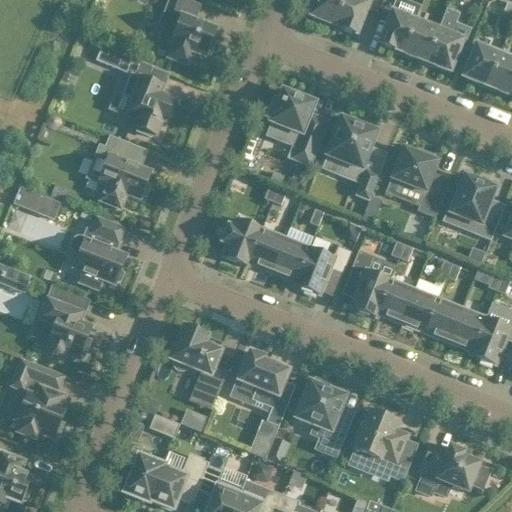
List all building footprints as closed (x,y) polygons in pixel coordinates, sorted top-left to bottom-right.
[(168,59),(186,67),(191,54),(204,58),(205,56),(209,57),(214,45),(210,43),(215,31),(199,24),(200,21),(194,19),(199,8),(178,0),(169,0),(160,25),(176,31),(170,45),(173,46),(168,59)] [(332,27),(343,0),(316,0),(309,18),(332,27)] [(357,0),(343,0),(332,27),(339,30),(339,31),(355,37),(368,4),(357,0)] [(511,7),(506,5),(503,13),(511,16),(511,7)] [(459,16),(447,11),(438,32),(425,64),(449,74),(462,42),(451,37),(459,16)] [(395,52),(402,55),(415,23),(391,14),(378,46),(394,53),(395,52)] [(415,23),(402,55),(425,64),(438,32),(415,23)] [(462,79),(486,88),(499,56),(475,47),(462,79)] [(100,48),(95,62),(118,71),(123,57),(100,48)] [(511,61),(499,56),(486,88),(509,97),(511,89),(511,61)] [(133,128),(137,130),(136,133),(150,139),(151,135),(155,137),(161,122),(164,123),(173,101),(158,95),(161,88),(146,82),(152,69),(123,57),(118,71),(130,76),(121,97),(130,101),(124,117),(136,121),(133,128)] [(152,69),(146,82),(161,88),(166,75),(152,69)] [(309,168),(325,127),(310,122),(312,118),(308,116),(313,105),(282,93),(278,104),(274,103),(268,120),(271,121),(270,124),(286,130),(281,143),(293,148),(288,160),(309,168)] [(344,122),(340,121),(326,157),(341,163),(336,177),(359,186),(354,198),(368,204),(370,198),(378,177),(361,170),(375,135),(357,127),(358,124),(345,118),(344,122)] [(86,180),(97,184),(105,187),(99,202),(119,210),(125,195),(139,201),(141,197),(144,198),(148,187),(145,186),(150,174),(139,169),(146,152),(110,138),(105,151),(99,148),(93,164),(86,180)] [(419,152),(417,156),(402,150),(384,195),(395,200),(401,185),(424,194),(416,213),(434,221),(449,182),(432,176),(437,164),(431,162),(433,157),(419,152)] [(295,169),(291,179),(299,182),(303,172),(295,169)] [(287,177),(283,188),(296,192),(299,182),(291,179),(287,177)] [(468,180),(464,179),(449,214),(465,221),(462,229),(474,234),(473,236),(490,243),(504,207),(490,202),(494,191),(480,185),(481,181),(470,177),(468,180)] [(68,193),(54,188),(50,198),(64,203),(68,193)] [(263,201),(272,204),(277,191),(269,188),(263,201)] [(277,191),(272,204),(280,208),(285,194),(277,191)] [(368,204),(364,213),(376,217),(382,202),(370,198),(368,204)] [(45,200),(39,216),(54,222),(60,206),(45,200)] [(322,215),(314,212),(308,225),(317,229),(322,215)] [(117,246),(123,231),(96,220),(91,234),(86,232),(83,240),(80,239),(76,239),(73,242),(71,247),(71,251),(74,254),(78,256),(72,270),(82,274),(78,285),(96,292),(101,282),(114,286),(115,284),(119,283),(122,276),(119,272),(125,258),(109,251),(112,244),(117,246)] [(221,259),(246,269),(261,230),(237,221),(233,230),(227,228),(221,244),(226,247),(221,259)] [(261,230),(246,269),(247,269),(249,264),(257,267),(256,268),(271,274),(285,241),(262,232),(262,231),(261,230)] [(289,237),(310,248),(314,241),(292,230),(289,237)] [(285,241),(271,274),(287,280),(287,279),(295,282),(293,287),(294,288),(309,249),(308,249),(308,250),(285,241)] [(390,258),(398,261),(403,248),(395,244),(390,258)] [(309,249),(294,288),(318,297),(328,271),(342,277),(351,254),(336,248),(332,259),(309,249)] [(403,248),(398,261),(406,264),(412,251),(403,248)] [(372,259),(357,253),(340,297),(353,302),(350,310),(374,320),(377,315),(389,283),(390,282),(366,272),(372,259)] [(437,277),(446,280),(451,267),(443,263),(437,277)] [(451,267),(446,280),(454,284),(459,270),(451,267)] [(487,290),(495,294),(501,280),(492,277),(487,290)] [(501,280),(495,294),(504,297),(509,284),(501,280)] [(413,292),(389,283),(377,315),(385,318),(385,319),(400,325),(413,292)] [(85,342),(90,329),(77,324),(80,316),(82,317),(88,302),(50,287),(38,321),(54,326),(45,350),(46,355),(50,360),(55,362),(60,361),(65,357),(65,355),(78,360),(80,356),(82,357),(88,343),(85,342)] [(413,292),(400,325),(415,331),(416,330),(424,334),(437,302),(413,292)] [(437,302),(424,334),(433,337),(432,338),(447,344),(461,311),(437,302)] [(485,320),(470,358),(494,368),(504,342),(511,345),(511,312),(491,304),(485,320)] [(461,311),(447,344),(463,350),(463,349),(471,352),(469,357),(470,358),(485,320),(484,319),(484,320),(461,311)] [(189,403),(211,411),(223,381),(210,376),(219,353),(218,353),(222,345),(206,339),(207,337),(184,327),(170,361),(173,362),(172,366),(174,370),(177,373),(181,373),(185,372),(187,368),(201,374),(189,403)] [(265,424),(278,429),(287,407),(275,402),(287,373),(262,362),(263,359),(249,353),(237,383),(255,390),(250,403),(270,410),(265,424)] [(52,440),(54,436),(57,438),(62,426),(59,424),(65,409),(59,406),(62,399),(56,396),(57,393),(59,393),(64,378),(20,361),(8,389),(27,396),(15,425),(20,427),(18,433),(34,440),(37,434),(52,440)] [(314,381),(312,385),(309,384),(294,420),(314,428),(310,436),(325,442),(320,453),(335,459),(352,414),(340,410),(345,398),(326,391),(328,386),(314,381)] [(147,398),(142,411),(155,416),(160,403),(147,398)] [(187,412),(182,427),(201,434),(207,420),(187,412)] [(401,484),(417,447),(405,442),(407,438),(400,435),(399,438),(390,435),(395,423),(370,413),(365,427),(361,425),(355,439),(359,441),(351,460),(375,469),(373,473),(401,484)] [(154,417),(148,431),(173,441),(179,427),(154,417)] [(255,439),(249,454),(266,461),(272,445),(255,439)] [(272,445),(266,461),(281,467),(289,446),(274,440),(272,445)] [(134,467),(122,495),(134,500),(135,502),(142,505),(145,504),(148,505),(163,467),(139,457),(140,452),(132,448),(126,464),(134,467)] [(424,473),(416,493),(430,499),(431,494),(445,499),(450,487),(467,494),(470,487),(481,491),(489,473),(478,469),(479,465),(462,458),(464,454),(449,448),(446,455),(430,448),(420,472),(424,473)] [(0,507),(4,509),(8,500),(20,505),(21,503),(26,502),(29,494),(26,491),(31,479),(25,477),(25,476),(19,473),(23,463),(0,454),(0,507)] [(163,467),(148,505),(149,505),(150,503),(159,507),(160,510),(166,511),(169,511),(170,511),(172,511),(177,501),(192,507),(197,493),(197,492),(203,476),(202,476),(206,467),(207,464),(202,462),(203,460),(188,454),(179,476),(163,470),(164,467),(163,467)] [(203,476),(197,492),(197,493),(211,498),(205,511),(232,511),(238,498),(216,490),(223,474),(206,467),(202,476),(203,476)] [(238,498),(232,511),(276,511),(282,498),(244,483),(238,498)] [(282,498),(276,511),(308,511),(297,508),(298,504),(282,498)] [(386,498),(381,508),(391,511),(395,501),(386,498)] [(379,511),(381,508),(368,503),(366,510),(364,511),(379,511)]
